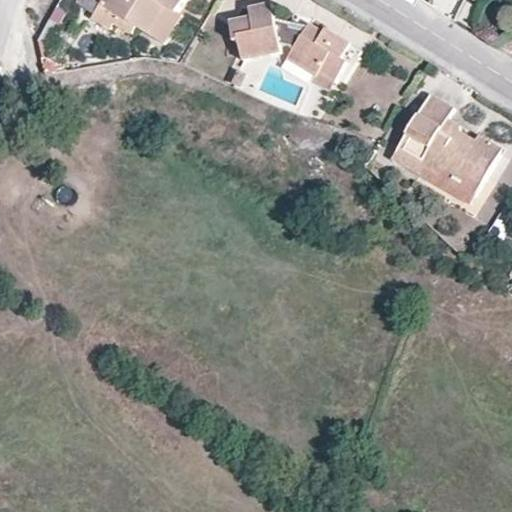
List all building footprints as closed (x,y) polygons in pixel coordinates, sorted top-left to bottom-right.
[(179,14),(187,0),(98,0),(97,3),(102,6),(139,29),(158,40),(174,12),(179,14)] [(139,29),(102,6),(93,20),(113,32),(116,26),(134,36),(139,29)] [(350,44),(328,31),(326,35),(312,26),(308,32),(292,28),(293,26),(277,22),(274,7),(252,12),(254,20),(233,25),(237,44),(242,43),(246,63),(284,54),(282,46),(297,50),(290,60),(318,78),(321,74),(337,84),(349,65),(340,59),(350,44)] [(46,43),(57,24),(61,26),(68,14),(58,8),(40,42),(44,60),(50,58),(46,43)] [(168,46),(185,18),(179,14),(174,12),(158,40),(168,46)] [(60,71),(44,60),(47,76),(55,75),(60,71)] [(244,90),(250,77),(240,73),(234,86),(244,90)] [(337,84),(321,74),(318,78),(316,83),(332,93),(337,84)] [(473,151),(463,145),(464,143),(462,135),(461,128),(450,121),(456,110),(433,96),(400,153),(445,179),(448,173),(469,185),(472,179),(485,186),(502,156),(500,148),(486,140),(478,143),(473,151)] [(473,151),(478,143),(462,135),(464,143),(463,145),(473,151)] [(469,185),(448,173),(445,179),(400,153),(395,162),(472,208),(485,186),(472,179),(469,185)]
